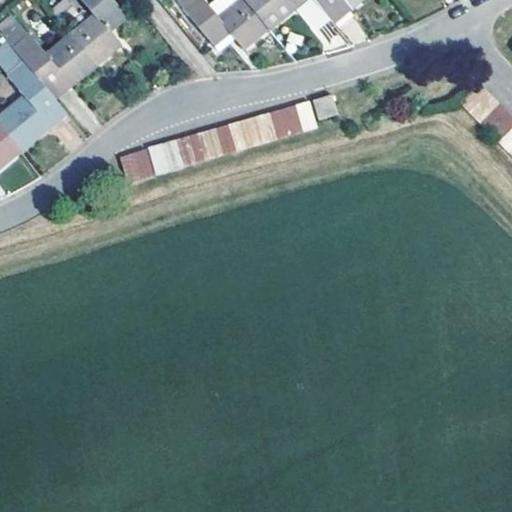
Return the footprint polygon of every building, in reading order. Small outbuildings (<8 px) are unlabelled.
[(82,0),(95,15),(70,35),(96,67),(121,45),(106,27),(122,14),(109,0),(82,0)] [(269,31),(243,0),(242,0),(219,19),(203,0),(178,0),(177,1),(213,45),(220,39),(229,32),(234,39),(244,51),(269,31)] [(243,0),(269,31),(294,9),(286,0),(243,0)] [(286,0),(294,9),(305,0),(286,0)] [(313,0),(323,13),(340,0),(348,11),(362,0),(313,0)] [(323,13),(333,23),(348,11),(340,0),(323,13)] [(28,35),(19,23),(2,35),(13,48),(39,82),(56,68),(71,86),(96,67),(70,35),(46,54),(29,34),(28,35)] [(229,32),(220,39),(226,46),(234,39),(229,32)] [(39,82),(13,48),(0,58),(0,67),(24,97),(0,117),(0,126),(20,152),(50,127),(40,115),(57,103),(55,100),(39,82)] [(39,82),(55,100),(71,86),(56,68),(39,82)] [(481,85),(460,104),(470,114),(490,94),(481,85)] [(480,124),(500,104),(490,94),(470,114),(480,124)] [(332,96),(313,101),(319,121),(338,116),(332,96)] [(66,114),(57,103),(40,115),(50,127),(66,114)] [(309,103),(296,106),(303,133),(316,129),(309,103)] [(480,124),(490,135),(510,115),(500,104),(480,124)] [(296,106),(282,111),(289,137),(303,133),(296,106)] [(282,111),(268,115),(276,141),(289,137),(282,111)] [(268,115),(255,118),(262,145),(276,141),(268,115)] [(490,135),(499,144),(511,130),(511,116),(510,115),(490,135)] [(255,118),(242,122),(249,148),(262,145),(255,118)] [(242,122),(229,126),(236,152),(249,148),(242,122)] [(0,168),(20,152),(0,126),(0,168)] [(229,126),(216,130),(223,156),(236,152),(229,126)] [(216,130),(202,134),(209,160),(223,156),(216,130)] [(511,130),(499,144),(509,154),(511,151),(511,130)] [(202,134),(189,137),(195,164),(209,160),(202,134)] [(175,142),(182,168),(195,164),(189,137),(175,142)] [(175,142),(161,146),(169,171),(182,168),(175,142)] [(161,146),(148,149),(156,175),(169,171),(161,146)] [(147,151),(133,155),(140,182),(154,178),(147,151)] [(128,185),(140,182),(133,155),(120,158),(128,185)]
